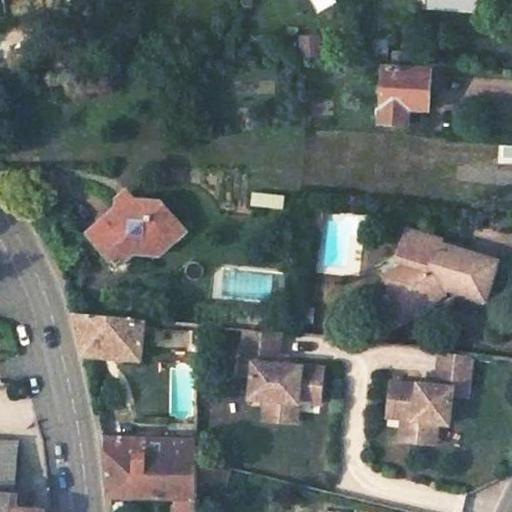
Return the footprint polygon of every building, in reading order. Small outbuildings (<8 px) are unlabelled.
[(310,41),(312,62),(333,60),(331,40),(310,41)] [(108,81),(123,79),(122,65),(107,66),(108,81)] [(383,123),(410,123),(411,108),(428,109),(430,70),(387,68),(383,123)] [(44,75),(45,87),(59,85),(58,74),(44,75)] [(85,233),(115,265),(124,256),(130,251),(135,251),(148,252),(150,234),(162,234),(177,220),(157,198),(113,198),(113,208),(85,233)] [(184,227),(177,220),(162,234),(150,234),(163,246),(184,227)] [(442,238),(407,228),(398,256),(379,266),(399,304),(421,293),(426,295),(430,296),(436,295),(441,291),(444,289),(446,287),(485,298),(497,259),(451,245),(449,251),(441,249),(440,246),(442,238)] [(421,293),(399,304),(403,311),(425,300),(421,293)] [(76,312),(86,354),(139,357),(141,319),(76,312)] [(243,355),(278,358),(281,332),(245,329),(243,355)] [(445,350),(442,372),(474,375),(477,353),(445,350)] [(278,358),(243,355),(241,374),(252,375),(250,397),(261,398),(281,400),(279,419),(294,420),(296,400),(319,402),(322,370),(278,366),(278,358)] [(424,382),(424,383),(397,381),(394,414),(404,415),(402,435),(426,438),(428,418),(438,419),(448,420),(451,389),(473,392),(474,375),(442,372),(441,384),(424,382)] [(281,400),(261,398),(259,417),(279,419),(281,400)] [(428,418),(426,438),(436,439),(438,419),(428,418)] [(196,511),(197,440),(104,435),(110,494),(174,495),(172,511),(196,511)] [(0,511),(38,511),(39,506),(10,505),(14,439),(0,438),(0,511)]
